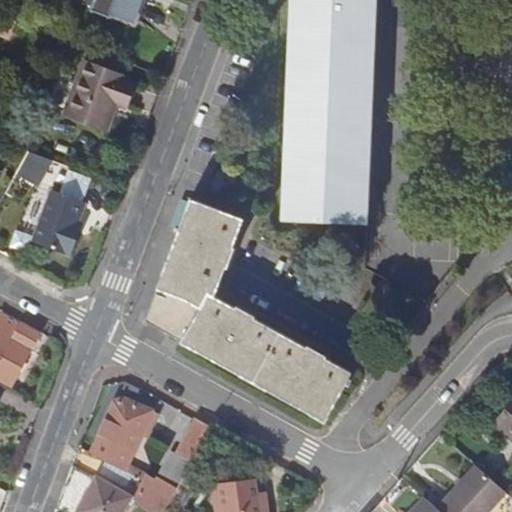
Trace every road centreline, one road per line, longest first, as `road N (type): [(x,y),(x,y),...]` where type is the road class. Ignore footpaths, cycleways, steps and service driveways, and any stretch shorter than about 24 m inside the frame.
road 1 (residential): [(95,333),(222,0)]
road 2 (residential): [(159,371),(307,450),(357,486)]
road 3 (residential): [(357,486),(481,347),(511,336)]
road 4 (residential): [(27,511),(95,333)]
road 5 (unknown): [(413,347),(266,231)]
